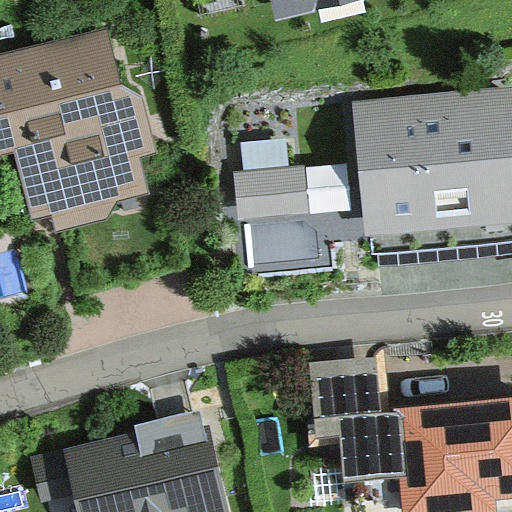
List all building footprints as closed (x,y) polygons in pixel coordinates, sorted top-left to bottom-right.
[(251,0),(256,19),(330,0),(251,0)] [(96,45),(0,67),(0,166),(1,166),(17,233),(134,205),(96,45)] [(511,189),(506,97),(348,107),(356,228),(511,217),(511,189)] [(293,174),(232,179),(236,225),(297,220),(293,174)] [(511,488),(511,400),(361,404),(362,425),(334,426),(336,511),(462,511),(462,490),(511,488)] [(200,511),(177,421),(42,457),(56,511),(200,511)]
